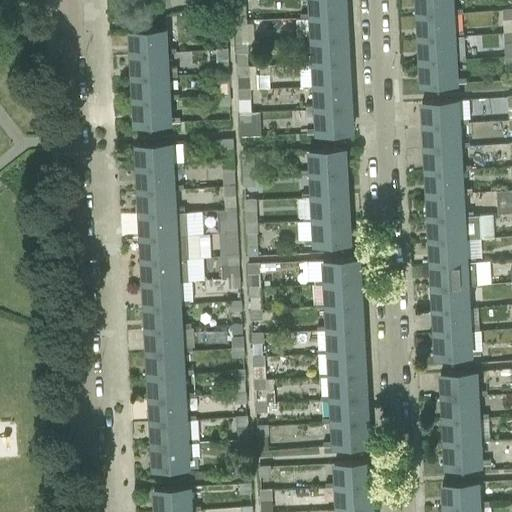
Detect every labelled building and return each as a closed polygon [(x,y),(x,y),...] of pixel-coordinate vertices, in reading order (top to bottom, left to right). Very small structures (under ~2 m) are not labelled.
[(169,0),(159,0),(161,8),(171,6),(169,0)] [(306,0),(308,17),(311,17),(344,15),(343,0),(306,0)] [(452,0),(415,0),(416,15),(453,13),(452,0)] [(139,4),(129,5),(131,15),(140,13),(139,4)] [(511,8),(502,9),(502,20),(511,19),(511,8)] [(453,13),(416,15),(418,38),(455,36),(453,13)] [(308,17),(299,18),(300,41),(309,40),(313,40),(346,38),(344,15),(311,17),(308,17)] [(245,19),(234,19),(234,29),(246,29),(245,19)] [(227,25),(213,26),(214,37),(227,36),(227,25)] [(149,29),(129,30),(130,53),(167,51),(165,28),(149,29)] [(511,31),(503,32),(504,56),(511,55),(511,31)] [(455,36),(418,38),(419,61),(456,59),(465,59),(463,36),(455,36)] [(313,40),(309,40),(310,63),(314,63),(347,61),(346,38),(313,40)] [(246,43),(235,44),(235,54),(247,53),(246,43)] [(228,48),(215,48),(215,59),(228,59),(228,48)] [(167,51),(130,53),(131,77),(168,75),(177,75),(177,67),(168,67),(167,51)] [(456,59),(419,61),(420,85),(440,84),(457,83),(456,59)] [(314,63),(310,63),(311,87),(315,86),(348,85),(347,61),(314,63)] [(248,65),(236,66),(237,78),(248,77),(248,65)] [(229,71),(216,72),(217,83),(229,82),(229,71)] [(168,75),(131,77),(133,99),(169,97),(168,75)] [(315,86),(311,87),(312,110),(316,109),(349,108),(348,85),(315,86)] [(249,88),(237,88),(238,100),(249,99),(249,88)] [(230,94),(217,95),(218,106),(231,105),(230,94)] [(169,97),(133,99),(134,124),(154,123),(171,122),(169,97)] [(441,101),(421,102),(422,125),(459,123),(458,100),(441,101)] [(316,109),(312,110),(314,133),(330,132),(350,131),(349,108),(316,109)] [(250,111),(239,112),(239,123),(251,122),(250,111)] [(459,123),(422,125),(423,149),(460,147),(459,123)] [(232,139),(220,139),(221,150),(233,150),(232,139)] [(155,143),(135,144),(136,167),(173,165),(172,142),(155,143)] [(460,147),(423,149),(425,171),(462,169),(460,147)] [(323,149),(306,150),(308,174),(311,174),(344,172),(343,148),(323,149)] [(252,153),(241,154),(241,164),(253,163),(252,153)] [(234,162),(221,162),(222,177),(235,177),(234,162)] [(173,165),(136,167),(138,190),(174,188),(173,165)] [(462,169),(425,171),(426,195),(463,193),(462,169)] [(311,174),(308,174),(309,197),(313,197),(346,195),(344,172),(311,174)] [(254,177),(242,178),(243,188),(254,187),(254,177)] [(235,185),(222,186),(223,196),(235,195),(235,185)] [(174,188),(138,190),(139,213),(175,211),(174,188)] [(511,190),(495,191),(497,214),(511,212),(511,190)] [(463,193),(426,195),(427,218),(464,216),(463,193)] [(313,197),(309,197),(310,220),(314,220),(347,218),(346,195),(313,197)] [(256,199),(243,200),(244,210),(256,210),(256,199)] [(223,210),(217,210),(218,233),(237,232),(237,219),(236,208),(223,208),(223,210)] [(175,211),(139,213),(140,236),(177,234),(186,234),(186,235),(199,235),(203,234),(202,211),(175,213),(175,211)] [(464,216),(427,218),(428,242),(466,239),(465,239),(479,238),(478,215),(464,216)] [(314,220),(310,220),(311,244),(328,243),(348,242),(347,218),(314,220)] [(257,222),(245,222),(245,233),(246,233),(247,246),(257,246),(256,233),(257,233),(257,222)] [(237,232),(218,233),(219,256),(238,255),(237,232)] [(177,234),(140,236),(141,260),(178,258),(178,259),(181,259),(186,259),(187,259),(200,258),(199,235),(186,235),(186,234),(177,234)] [(466,239),(428,242),(430,265),(467,263),(466,239)] [(257,246),(247,246),(248,256),(257,256),(257,246)] [(238,255),(219,256),(220,278),(227,278),(239,277),(238,255)] [(178,258),(141,260),(143,283),(177,282),(179,282),(179,281),(204,280),(203,258),(200,258),(187,259),(186,259),(181,259),(178,259),(178,258)] [(320,260),(308,261),(309,282),(314,282),(314,284),(321,284),(325,284),(358,282),(357,258),(337,259),(320,260)] [(259,263),(247,263),(248,287),(260,286),(259,263)] [(467,263),(430,265),(431,287),(468,285),(476,285),(475,263),(467,263)] [(239,277),(227,278),(228,289),(241,288),(240,277),(239,277)] [(177,282),(143,283),(144,306),(180,304),(179,282),(177,282)] [(325,284),(321,284),(323,307),(327,307),(360,305),(358,282),(325,284)] [(468,285),(431,287),(432,312),(469,309),(468,285)] [(260,286),(248,287),(249,298),(260,297),(260,286)] [(241,300),(228,301),(229,312),(242,311),(241,300)] [(180,304),(144,306),(145,328),(182,326),(180,304)] [(327,307),(323,307),(324,330),(328,330),(361,328),(360,305),(327,307)] [(261,309),(249,310),(250,321),(262,320),(261,309)] [(469,309),(432,312),(433,334),(471,332),(469,309)] [(241,324),(231,324),(231,334),(242,333),(241,324)] [(182,326),(145,328),(146,337),(146,353),(183,351),(182,337),(182,326)] [(328,330),(324,330),(325,353),(329,353),(362,351),(361,337),(361,328),(328,330)] [(262,331),(250,332),(251,344),(263,343),(262,331)] [(471,332),(433,334),(434,337),(435,357),(455,356),(472,355),(471,337),(471,332)] [(243,336),(230,337),(231,348),(244,347),(243,336)] [(244,347),(231,348),(231,358),(243,357),(244,357),(244,347)] [(183,351),(146,353),(148,375),(184,373),(183,351)] [(329,353),(325,353),(326,376),(330,376),(363,374),(362,351),(329,353)] [(264,355),(252,356),(252,366),(264,366),(264,355)] [(245,369),(232,370),(233,380),(245,380),(245,369)] [(460,373),(440,374),(441,398),(478,396),(477,372),(460,373)] [(184,373),(148,375),(149,398),(185,396),(184,373)] [(326,376),(319,377),(321,400),(327,399),(332,399),(365,397),(363,374),(330,376),(326,376)] [(265,378),(253,379),(253,390),(265,389),(265,378)] [(246,392),(233,393),(234,404),(247,403),(246,392)] [(185,396),(149,398),(150,422),(187,420),(185,396)] [(478,396),(441,398),(442,422),(479,420),(478,396)] [(332,399),(327,399),(329,422),(333,422),(366,420),(365,397),(332,399)] [(266,402),(254,402),(255,413),(266,412),(266,402)] [(247,415),(235,416),(235,426),(248,426),(247,415)] [(187,420),(150,422),(152,446),(188,444),(187,420)] [(333,422),(329,422),(330,446),(347,445),(367,444),(366,420),(333,422)] [(479,420),(442,422),(444,445),(480,443),(479,420)] [(267,425),(255,425),(255,435),(268,435),(267,425)] [(480,443),(444,445),(445,467),(482,465),(480,443)] [(188,444),(152,446),(153,468),(198,466),(198,458),(189,459),(188,444)] [(348,462),(331,463),(333,486),(336,486),(369,484),(368,461),(348,462)] [(269,466),(257,466),(258,477),(259,477),(270,477),(269,466)] [(250,482),(238,483),(238,484),(239,494),(251,493),(250,482)] [(461,483),(441,484),(443,507),(480,505),(478,482),(461,483)] [(336,486),(333,486),(333,500),(334,510),(337,509),(370,508),(369,484),(336,486)] [(173,487),(153,488),(155,511),(187,510),(186,487),(173,487)] [(260,489),(258,489),(259,500),(271,499),(271,490),(271,488),(260,489)]
